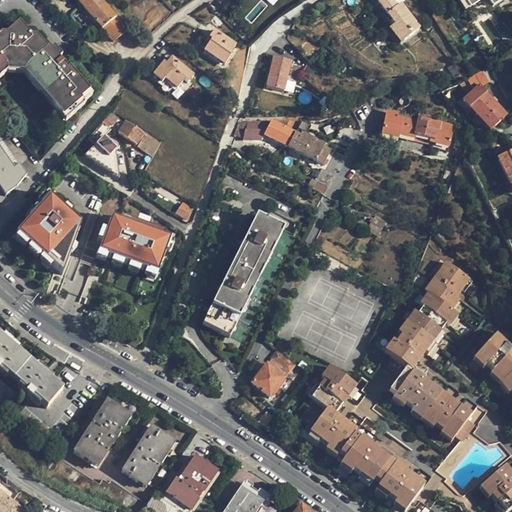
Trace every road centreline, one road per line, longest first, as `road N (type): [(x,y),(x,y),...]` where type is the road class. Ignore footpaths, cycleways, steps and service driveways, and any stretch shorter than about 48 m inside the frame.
road 1 (residential): [(136,376),(259,52),(316,0)]
road 2 (residential): [(0,224),(137,54),(203,0)]
road 3 (tertiary): [(136,376),(343,511)]
road 4 (tertiary): [(0,284),(53,329),(136,376)]
